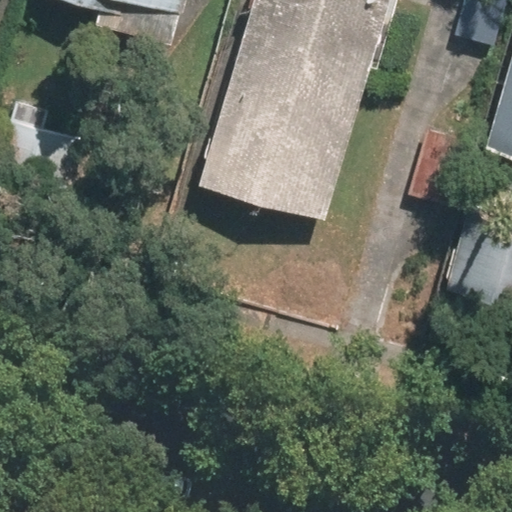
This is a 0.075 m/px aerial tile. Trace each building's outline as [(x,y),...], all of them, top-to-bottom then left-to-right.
[(115,0),(187,22),(194,0),(115,0)] [(388,0),(259,0),(211,162),(331,197),(388,0)] [(511,74),(496,132),(511,136),(511,74)] [(71,94),(8,100),(15,170),(78,164),(71,94)] [(479,134),(431,119),(411,181),(459,197),(479,134)] [(511,206),(468,198),(454,276),(511,286),(511,206)]
